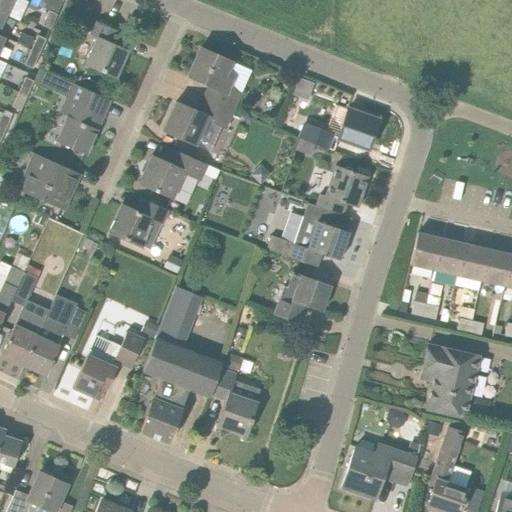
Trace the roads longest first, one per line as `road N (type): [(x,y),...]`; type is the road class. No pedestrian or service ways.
road 1 (residential): [(303,511),(395,201)]
road 2 (residential): [(289,511),(0,397)]
road 3 (residential): [(421,116),(404,95),(180,5)]
road 4 (residential): [(80,218),(180,5)]
road 5 (residential): [(395,201),(511,229)]
